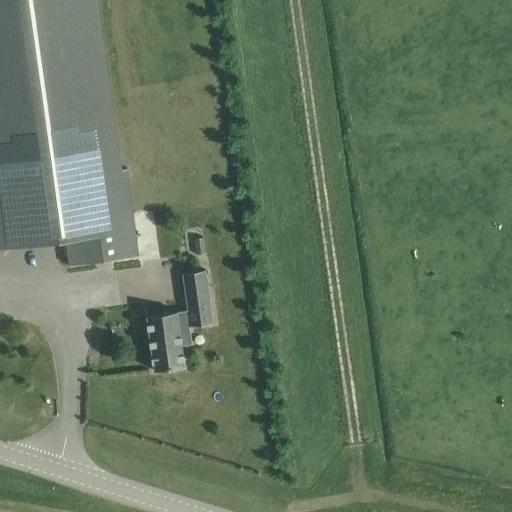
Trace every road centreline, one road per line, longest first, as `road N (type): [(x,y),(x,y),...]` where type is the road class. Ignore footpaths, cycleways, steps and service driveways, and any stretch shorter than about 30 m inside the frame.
road 1 (track): [(294,0),(356,439)]
road 2 (unclassified): [(200,511),(0,451)]
